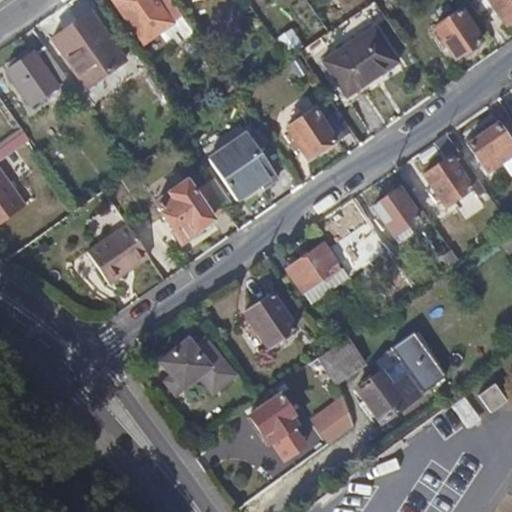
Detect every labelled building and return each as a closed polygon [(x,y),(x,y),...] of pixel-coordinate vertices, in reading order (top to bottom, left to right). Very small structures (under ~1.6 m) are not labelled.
[(164,0),(159,4),(155,0),(112,0),(144,45),(160,34),(173,52),(195,35),(170,0),(164,0)] [(511,19),(511,0),(485,0),(503,26),(511,19)] [(481,41),(460,12),(434,31),(455,60),(481,41)] [(126,63),(91,13),(51,40),(86,91),(126,63)] [(346,98),(398,65),(374,27),(322,61),(346,98)] [(31,103),(65,78),(43,46),(34,53),(32,51),(7,69),(31,103)] [(335,142),(315,112),(288,129),(308,160),(335,142)] [(511,121),(510,118),(499,126),(498,125),(468,146),(487,173),(511,155),(511,121)] [(258,150),(263,147),(254,133),(211,161),(238,202),(262,186),(264,189),(276,180),(258,150)] [(469,185),(477,179),(446,136),(433,145),(446,162),(424,177),(446,209),(472,190),(469,185)] [(0,174),(0,230),(28,204),(0,174)] [(478,197),(485,192),(477,179),(469,185),(472,190),(478,197)] [(195,197),(185,184),(156,205),(181,241),(211,221),(210,219),(224,209),(209,186),(195,197)] [(418,219),(399,190),(374,207),(393,235),(418,219)] [(400,245),(425,228),(418,219),(393,235),(400,245)] [(144,256),(124,226),(84,252),(108,286),(127,274),(124,270),(144,256)] [(443,255),(450,250),(442,239),(435,244),(443,255)] [(340,271),(323,246),(292,267),(279,251),(268,259),(283,280),(290,275),(303,293),(326,278),(327,279),(340,271)] [(147,260),(144,256),(124,270),(127,274),(147,260)] [(268,351),(296,332),(273,297),(245,317),(268,351)] [(367,316),(360,307),(352,312),(364,328),(377,319),(372,313),(367,316)] [(0,376),(17,360),(0,341),(0,376)] [(194,350),(189,342),(159,362),(169,376),(162,381),(171,395),(219,361),(205,342),(194,350)] [(349,362),(337,346),(330,351),(317,360),(330,378),(341,371),(339,369),(349,362)] [(405,407),(392,388),(381,373),(358,390),(381,425),(405,407)] [(417,398),(404,379),(392,388),(405,407),(417,398)] [(506,400),(495,384),(478,397),(489,412),(506,400)] [(291,418),(294,415),(281,397),(251,418),(270,446),(274,444),(291,431),(297,427),(291,418)] [(344,400),(344,399),(314,421),(330,445),(352,429),(344,400)] [(480,421),(465,399),(452,408),(468,430),(480,421)] [(286,460),(303,449),(291,431),(274,444),(286,460)]
